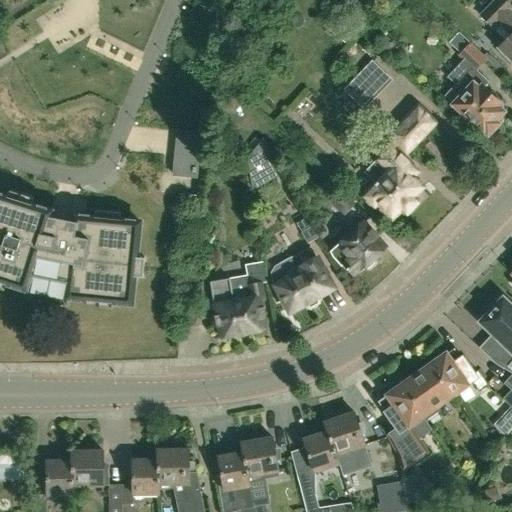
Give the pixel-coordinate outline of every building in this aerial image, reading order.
[(511,9),(511,7),(511,5),(506,0),(496,0),(483,14),(494,25),(501,17),(511,27),(511,33),(500,46),(503,49),(501,51),(511,61),(511,60),(511,9)] [(457,83),(446,95),(484,131),(503,111),(497,105),(501,101),(485,86),(488,83),(475,70),(486,58),(457,31),(448,40),(461,52),(458,55),(464,60),(450,76),(457,83)] [(352,81),(344,89),(361,106),(369,98),(352,81)] [(172,121),(194,120),(194,105),(171,106),(172,121)] [(418,106),(389,136),(395,142),(377,160),(389,171),(378,183),(377,182),(363,196),(375,207),(377,205),(384,211),(384,213),(387,215),(389,216),(392,218),(401,209),(405,213),(407,211),(410,210),(415,205),(415,202),(417,200),(413,196),(422,187),(411,176),(417,171),(394,149),(398,145),(406,152),(416,142),(419,142),(424,136),(425,133),(435,122),(418,106)] [(58,165),(59,126),(46,126),(46,165),(58,165)] [(177,131),(173,175),(198,177),(202,134),(177,131)] [(253,191),(279,177),(268,156),(272,154),(263,139),(247,158),(253,191)] [(334,205),(343,215),(355,202),(344,193),(338,200),(334,205)] [(87,299),(111,302),(132,304),(134,276),(143,277),(145,257),(136,257),(140,222),(119,220),(95,217),(75,215),(74,221),(72,220),(72,219),(58,216),(57,217),(49,216),(51,210),(31,204),(8,197),(0,194),(0,280),(6,283),(25,289),(26,289),(30,275),(68,283),(66,297),(67,297),(87,299)] [(364,220),(331,249),(332,254),(342,265),(344,263),(353,273),(362,265),(369,266),(374,261),(373,255),(385,245),(364,220)] [(300,231),(307,243),(316,238),(310,226),(300,231)] [(271,275),(272,279),(290,311),(301,304),(303,305),(307,303),(311,305),(318,301),(317,297),(321,295),(321,293),(333,287),(310,246),(291,257),(291,256),(278,263),(279,265),(276,267),(273,269),(272,271),(271,275)] [(261,300),(265,299),(268,296),(263,281),(267,280),(263,262),(247,264),(247,275),(210,282),(212,291),(217,315),(214,315),(215,325),(219,324),(221,336),(266,328),(261,300)] [(511,390),(511,305),(503,297),(500,300),(496,299),(495,299),(489,305),(489,306),(490,310),(479,322),(511,352),(511,364),(507,370),(511,372),(511,374),(504,383),(511,390)] [(194,323),(196,305),(185,303),(183,322),(194,323)] [(454,393),(471,381),(473,384),(483,377),(478,370),(474,373),(462,356),(461,357),(455,348),(447,354),(446,353),(444,354),(440,354),(435,357),(434,361),(432,362),(454,393)] [(454,398),(452,395),(454,393),(432,362),(401,384),(426,419),(454,398)] [(424,420),(426,419),(401,384),(399,386),(395,386),(390,389),(389,393),(387,395),(388,396),(379,401),(385,410),(384,411),(396,428),(386,435),(397,454),(402,470),(428,452),(418,437),(430,428),(424,420)] [(511,390),(502,400),(511,409),(511,390)] [(325,420),(329,431),(336,454),(365,444),(354,411),(325,420)] [(336,454),(329,431),(304,439),(314,471),(339,463),(336,454)] [(244,452),(248,476),(278,470),(272,436),(242,442),(244,452)] [(104,450),(73,451),(73,460),(73,485),(109,484),(109,472),(108,472),(109,467),(104,466),(104,450)] [(159,484),(172,484),(178,511),(205,511),(197,473),(189,473),(189,450),(159,450),(159,459),(159,484)] [(248,476),(244,452),(219,456),(225,490),(236,488),(240,509),(240,511),(254,511),(254,507),(250,485),(248,476)] [(159,484),(159,459),(132,459),(133,494),(159,494),(159,484)] [(73,485),(73,460),(47,460),(47,494),(73,494),(73,485)] [(394,511),(407,509),(403,482),(390,483),(394,511)] [(484,505),(501,499),(496,486),(480,492),(484,505)] [(319,511),(315,495),(303,498),(306,511),(319,511)]
